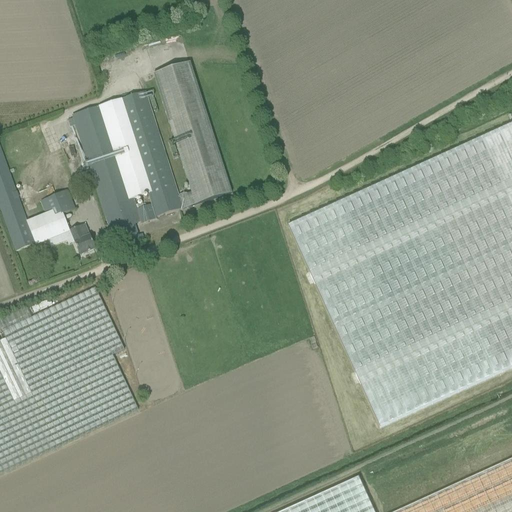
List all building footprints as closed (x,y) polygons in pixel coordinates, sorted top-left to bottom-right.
[(191,198),(177,202),(180,211),(229,196),(189,65),(153,76),(191,198)] [(144,94),(118,102),(148,197),(151,206),(154,219),(180,211),(177,202),(144,94)] [(133,201),(148,197),(118,102),(103,107),(133,201)] [(154,219),(151,206),(136,211),(133,201),(103,107),(72,117),(115,249),(143,240),(142,236),(138,238),(134,226),(141,224),(141,226),(155,221),(154,219)] [(511,127),(410,175),(288,231),(380,432),(511,370),(511,127)] [(36,245),(30,229),(27,223),(0,145),(0,210),(16,253),(36,245)] [(36,245),(65,234),(59,217),(30,229),(36,245)] [(71,233),(80,257),(95,251),(89,238),(85,227),(79,229),(71,233)] [(0,476),(138,412),(112,357),(124,352),(95,290),(1,333),(5,341),(0,342),(0,476)] [(511,511),(511,457),(392,511),(511,511)] [(373,511),(358,479),(285,511),(373,511)]
